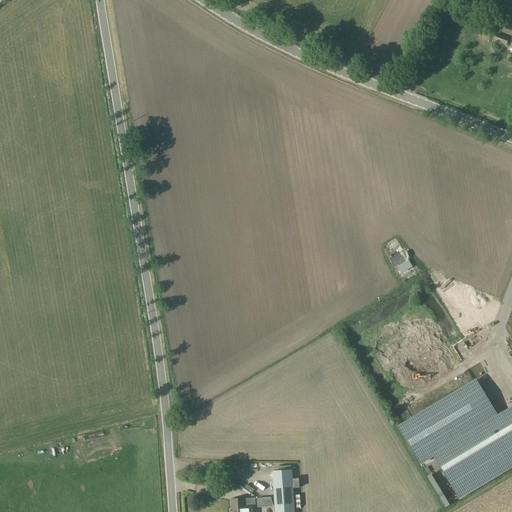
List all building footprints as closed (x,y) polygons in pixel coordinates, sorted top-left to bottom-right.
[(497,34),(494,41),(506,46),(509,39),(497,34)] [(404,236),(393,248),(422,274),(433,263),(404,236)] [(475,386),(479,399),(489,396),(485,383),(475,386)] [(511,407),(433,455),(460,500),(511,468),(511,407)] [(422,448),(415,453),(419,460),(427,456),(422,448)] [(272,473),(275,511),(294,511),(291,471),(272,473)] [(255,511),(254,499),(230,501),(231,511),(255,511)]
